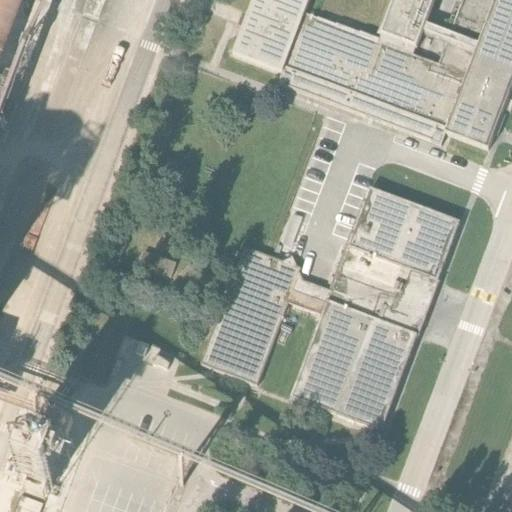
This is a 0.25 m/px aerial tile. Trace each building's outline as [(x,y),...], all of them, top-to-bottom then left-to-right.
[(5,0),(10,1),(49,17),(56,0),(5,0)] [(284,88),(279,102),(442,164),(448,150),(492,167),(511,114),(511,0),(471,0),(454,47),(431,39),(445,0),(394,0),(392,6),(401,9),(383,57),(309,29),(316,11),(286,0),(261,0),(235,69),(284,88)] [(370,204),(335,305),(297,292),(300,282),(244,263),(206,381),(262,399),(289,317),(327,330),(298,414),(387,444),(459,235),(370,204)] [(146,273),(172,284),(177,273),(150,263),(146,273)] [(56,442),(75,447),(80,427),(62,422),(56,442)] [(450,485),(441,510),(445,511),(504,511),(506,505),(450,485)]
